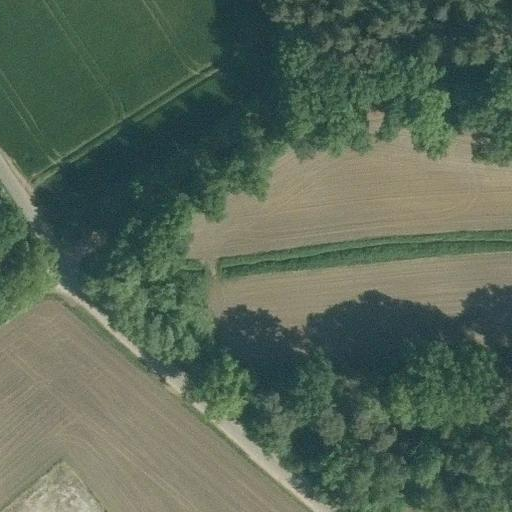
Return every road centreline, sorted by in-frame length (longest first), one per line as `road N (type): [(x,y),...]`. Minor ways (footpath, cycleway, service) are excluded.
road 1 (track): [(511,38),(249,120),(61,281)]
road 2 (unclassified): [(61,281),(326,511)]
road 3 (track): [(10,511),(121,451),(181,450),(313,501)]
